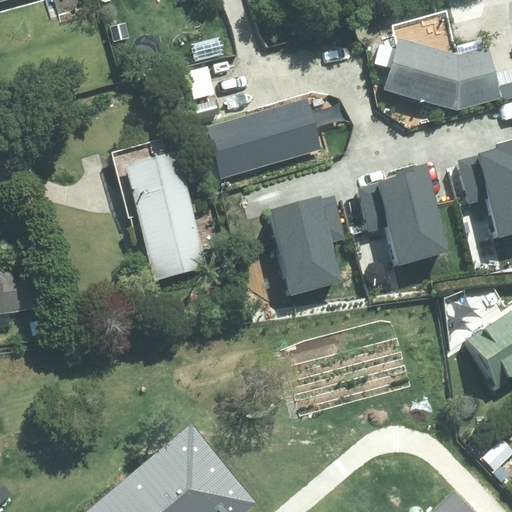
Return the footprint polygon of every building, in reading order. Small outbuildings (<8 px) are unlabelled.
[(394,37),(380,86),(453,107),(511,91),(511,72),(489,78),(481,47),(453,54),(394,37)] [(206,125),(221,176),(317,149),(302,98),(206,125)] [(496,237),(511,231),(511,140),(451,159),(465,205),(484,200),(496,237)] [(153,281),(208,268),(179,151),(125,165),(153,281)] [(391,262),(439,248),(413,164),(347,184),(361,230),(380,225),(391,262)] [(264,210),(290,293),(337,279),(326,242),(345,236),(331,190),(264,210)] [(0,314),(38,311),(35,282),(14,285),(13,273),(0,273),(0,314)] [(171,286),(169,320),(215,322),(217,289),(171,286)] [(260,313),(275,311),(274,298),(258,300),(260,313)] [(511,304),(458,339),(482,374),(479,377),(489,392),(505,382),(502,379),(511,372),(511,304)] [(235,511),(249,499),(179,421),(78,511),(235,511)] [(497,438),(501,435),(495,428),(477,446),(471,440),(465,446),(477,458),(481,454),(497,438)] [(497,438),(481,454),(493,466),(508,450),(497,438)]
